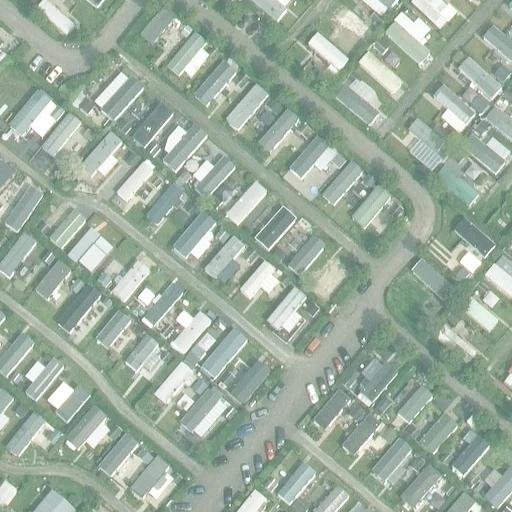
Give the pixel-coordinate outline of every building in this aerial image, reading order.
[(106,1),(105,0),(79,0),(96,13),(106,1)] [(286,15),(268,0),(253,0),(251,3),(278,25),(286,15)] [(398,3),(394,0),(371,0),(388,15),(398,3)] [(454,19),(432,0),(418,0),(410,9),(440,35),(454,19)] [(75,30),(45,3),(36,12),(66,40),(75,30)] [(176,22),(164,11),(138,40),(151,51),(176,22)] [(408,11),(403,17),(413,26),(418,20),(408,11)] [(374,14),(368,20),(378,29),(384,23),(374,14)] [(187,27),(180,35),(186,41),(193,32),(187,27)] [(431,58),(395,27),(384,38),(420,70),(431,58)] [(511,47),(492,30),(481,43),(511,68),(511,47)] [(348,64),(317,37),(306,50),(338,76),(348,64)] [(206,48),(194,38),(166,72),(177,82),(206,48)] [(377,42),(371,48),(381,56),(386,50),(377,42)] [(348,44),(342,50),(351,59),(357,52),(348,44)] [(212,50),(206,57),(213,63),(219,56),(212,50)] [(0,95),(19,62),(5,54),(0,62),(0,95)] [(402,89),(367,58),(358,69),(392,99),(402,89)] [(500,91),(468,64),(458,77),(489,103),(500,91)] [(502,67),(493,76),(503,85),(511,75),(502,67)] [(234,77),(222,68),(194,102),(206,111),(234,77)] [(243,75),(233,85),(240,91),(249,80),(243,75)] [(352,75),(347,81),(356,89),(361,83),(352,75)] [(323,76),(317,84),(325,90),(331,83),(323,76)] [(27,83),(20,92),(27,98),(34,89),(27,83)] [(143,93),(132,83),(102,116),(113,126),(143,93)] [(379,118),(345,90),(335,103),(369,131),(379,118)] [(267,100),(255,91),(227,125),(239,134),(267,100)] [(476,118),(444,92),(433,105),(465,131),(476,118)] [(511,96),(507,92),(500,99),(510,108),(511,105),(511,96)] [(50,106),(38,96),(10,131),(22,140),(50,106)] [(479,97),(469,107),(479,116),(489,106),(479,97)] [(85,101),(78,109),(87,117),(94,108),(85,101)] [(272,101),(266,108),(275,116),(281,109),(272,101)] [(57,108),(49,119),(56,124),(64,114),(57,108)] [(174,119),(162,109),(134,143),(146,153),(174,119)] [(511,125),(495,112),(485,124),(511,146),(511,125)] [(298,125),(286,115),(258,149),(270,159),(298,125)] [(82,127),(70,118),(41,152),(53,161),(82,127)] [(120,123),(116,129),(125,137),(132,129),(124,122),(122,125),(120,123)] [(444,145),(417,123),(407,135),(433,157),(444,145)] [(480,123),(473,132),(480,137),(487,129),(480,123)] [(303,126),(297,134),(304,140),(310,133),(303,126)] [(89,130),(80,141),(89,149),(99,137),(89,130)] [(451,130),(444,138),(455,147),(462,140),(458,137),(451,130)] [(207,141),(195,131),(164,167),(176,177),(207,141)] [(122,148),(110,138),(82,172),(94,182),(122,148)] [(504,167),(472,140),(462,153),(493,179),(504,167)] [(329,151),(317,141),(289,175),(301,185),(329,151)] [(153,145),(146,153),(152,159),(160,152),(153,145)] [(445,146),(435,157),(441,162),(442,163),(447,158),(452,152),(445,146)] [(452,152),(447,158),(457,167),(464,159),(454,150),(452,152)] [(133,156),(126,164),(134,171),(140,163),(133,156)] [(338,158),(331,166),(340,173),(347,165),(338,158)] [(236,171),(224,161),(196,195),(208,205),(236,171)] [(362,176),(350,166),(322,200),(334,210),(362,176)] [(153,175),(143,167),(117,198),(127,206),(153,175)] [(0,195),(14,180),(3,170),(0,172),(0,195)] [(478,198),(446,171),(436,184),(467,210),(478,198)] [(184,174),(178,181),(184,186),(190,179),(184,174)] [(367,177),(361,184),(369,190),(375,183),(367,177)] [(156,178),(149,185),(156,191),(162,184),(156,178)] [(267,197),(255,187),(227,220),(238,230),(267,197)] [(183,199),(172,190),(146,221),(158,230),(183,199)] [(43,200),(31,192),(5,228),(18,237),(43,200)] [(391,201),(379,192),(351,226),(362,235),(391,201)] [(511,201),(505,196),(495,206),(504,214),(511,205),(511,201)] [(222,202),(215,209),(221,215),(228,208),(222,202)] [(191,205),(185,212),(191,217),(197,210),(191,205)] [(396,206),(388,216),(394,222),(403,212),(396,206)] [(296,223),(285,214),(256,248),(268,257),(296,223)] [(86,226),(74,216),(50,244),(62,254),(86,226)] [(216,229),(203,218),(174,252),(187,263),(216,229)] [(43,225),(37,232),(43,238),(50,230),(43,225)] [(494,251),(463,225),(452,237),(484,263),(494,251)] [(246,230),(241,236),(247,241),(252,235),(246,230)] [(220,231),(214,238),(221,245),(228,237),(220,231)] [(114,253),(91,234),(69,261),(92,280),(114,253)] [(36,249),(24,240),(0,270),(0,277),(9,284),(36,249)] [(245,251),(233,241),(205,275),(217,285),(245,251)] [(325,251),(314,242),(289,271),(300,281),(325,251)] [(251,251),(242,261),(249,267),(258,257),(251,251)] [(277,251),(271,258),(279,264),(285,257),(277,251)] [(511,257),(504,251),(499,257),(509,266),(511,262),(511,257)] [(467,254),(458,265),(471,276),(480,265),(467,254)] [(48,255),(40,264),(46,269),(54,260),(48,255)] [(457,295),(422,264),(411,277),(446,307),(457,295)] [(274,275),(264,266),(239,295),(249,303),(274,275)] [(150,276),(138,267),(113,296),(125,306),(150,276)] [(71,277),(59,268),(36,296),(48,306),(71,277)] [(511,283),(494,269),(484,281),(511,304),(511,283)] [(462,270),(453,279),(460,286),(469,276),(462,270)] [(329,307),(353,278),(345,271),(339,278),(331,272),(312,294),(329,307)] [(308,275),(302,282),(309,288),(315,281),(308,275)] [(103,276),(98,283),(105,289),(111,283),(103,276)] [(284,277),(278,284),(285,290),(290,283),(284,277)] [(77,281),(68,290),(75,296),(84,287),(77,281)] [(478,284),(472,290),(482,299),(488,293),(478,284)] [(184,299),(172,289),(144,323),(156,333),(184,299)] [(101,301),(89,292),(59,329),(70,339),(101,301)] [(143,292),(136,301),(145,309),(153,300),(143,292)] [(306,302),(295,293),(266,327),(278,336),(306,302)] [(497,325),(470,302),(461,312),(489,335),(497,325)] [(107,304),(99,313),(105,319),(113,309),(107,304)] [(137,304),(131,311),(141,319),(147,313),(137,304)] [(311,304),(303,313),(312,320),(319,311),(311,304)] [(450,313),(445,319),(454,328),(460,322),(450,313)] [(130,326),(118,317),(96,344),(108,354),(130,326)] [(211,327),(199,317),(171,351),(183,361),(211,327)] [(420,330),(424,333),(430,327),(426,324),(420,330)] [(167,325),(158,335),(164,341),(173,331),(167,325)] [(137,328),(132,334),(141,342),(146,336),(137,328)] [(476,356),(444,330),(433,342),(465,369),(476,356)] [(246,345),(234,336),(203,374),(214,383),(246,345)] [(35,348),(23,338),(0,365),(0,376),(7,382),(35,348)] [(158,350),(146,341),(126,368),(137,376),(158,350)] [(196,347),(185,361),(194,369),(206,355),(196,347)] [(443,352),(436,360),(467,389),(474,381),(443,352)] [(165,354),(159,362),(165,367),(171,359),(165,354)] [(64,373),(54,365),(26,399),(35,406),(64,373)] [(271,376),(259,366),(231,400),(243,410),(271,376)] [(372,409),(398,378),(386,368),(360,398),(372,409)] [(193,378),(181,369),(155,400),(167,409),(193,378)] [(228,374),(219,384),(226,390),(234,380),(228,374)] [(14,375),(8,381),(16,387),(21,381),(14,375)] [(349,376),(340,386),(347,392),(356,382),(349,376)] [(199,382),(191,391),(199,398),(207,389),(199,382)] [(409,429),(432,401),(420,391),(397,419),(409,429)] [(90,402),(79,393),(57,418),(68,428),(90,402)] [(0,420),(13,405),(1,395),(0,396),(0,420)] [(221,405),(209,395),(181,429),(193,439),(221,405)] [(350,406),(338,396),(312,426),(324,437),(350,406)] [(383,400),(374,410),(381,416),(390,406),(383,400)] [(21,407),(14,415),(21,421),(28,413),(21,407)] [(355,408),(347,417),(354,423),(362,414),(355,408)] [(226,411),(222,417),(228,423),(236,414),(229,409),(226,411)] [(106,423),(94,413),(66,447),(78,457),(106,423)] [(45,427),(33,417),(4,451),(16,461),(45,427)] [(381,430),(368,419),(340,451),(353,462),(381,430)] [(432,461),(458,431),(444,419),(419,449),(432,461)] [(115,428),(107,438),(113,443),(122,433),(115,428)] [(412,429),(406,436),(413,442),(419,435),(412,429)] [(389,430),(380,440),(388,448),(397,437),(389,430)] [(55,432),(47,442),(54,447),(62,437),(55,432)] [(138,449),(126,439),(98,473),(109,483),(138,449)] [(463,483),(490,451),(477,441),(451,472),(463,483)] [(412,456),(399,445),(372,476),(385,487),(412,456)] [(143,452),(137,459),(146,466),(152,460),(143,452)] [(446,455),(440,462),(445,467),(452,460),(446,455)] [(417,459),(408,469),(416,475),(424,465),(417,459)] [(169,472),(157,462),(131,494),(143,503),(169,472)] [(289,510),(314,479),(301,469),(276,500),(289,510)] [(414,511),(440,483),(428,471),(399,503),(409,511),(414,511)] [(492,511),(498,511),(511,496),(511,474),(510,472),(483,504),(492,511)] [(175,475),(169,483),(176,488),(182,481),(175,475)] [(473,475),(467,482),(473,488),(479,481),(473,475)] [(270,480),(263,489),(270,495),(277,486),(270,480)] [(449,485),(441,494),(448,500),(456,490),(449,485)] [(0,511),(4,511),(17,497),(5,487),(0,493),(0,511)] [(338,511),(348,501),(337,491),(317,511),(338,511)] [(70,511),(53,496),(38,511),(70,511)] [(259,511),(266,505),(255,496),(240,511),(259,511)] [(473,511),(477,508),(464,498),(453,511),(473,511)] [(306,511),(297,503),(291,511),(306,511)]
